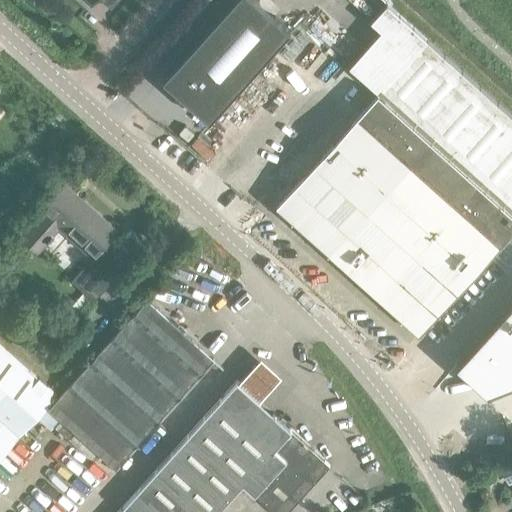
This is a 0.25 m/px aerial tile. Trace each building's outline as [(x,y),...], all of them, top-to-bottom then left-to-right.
[(257,0),(232,0),(163,78),(209,119),(290,29),(257,0)] [(511,114),(386,2),(370,20),(380,29),(348,65),(377,91),(375,94),(276,204),(419,333),(511,230),(511,114)] [(94,257),(117,231),(64,184),(41,210),(43,212),(21,237),(37,251),(59,226),(94,257)] [(147,298),(49,406),(115,466),(213,358),(147,298)] [(489,391),(511,382),(511,302),(456,364),(489,391)] [(20,438),(59,393),(0,341),(0,457),(18,437),(20,438)] [(272,511),(286,511),(329,465),(290,430),(291,429),(236,380),(117,511),(213,511),(240,483),(272,511)] [(511,482),(511,457),(501,462),(506,476),(509,484),(511,482)]
